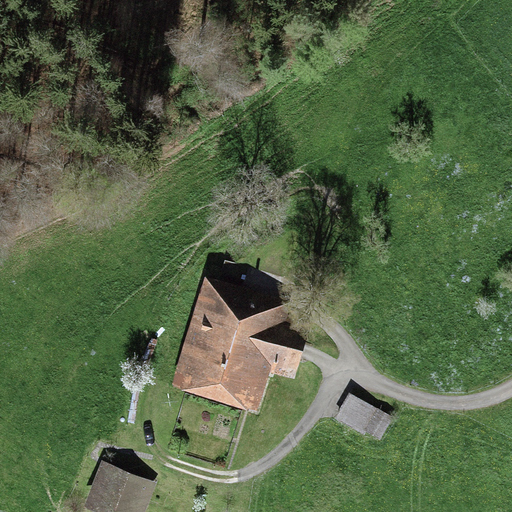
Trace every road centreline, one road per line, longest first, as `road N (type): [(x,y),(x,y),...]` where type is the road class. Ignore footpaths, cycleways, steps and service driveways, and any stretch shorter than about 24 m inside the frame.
road 1 (track): [(165,458),(212,475),(259,468),(352,373),(337,332),(268,285)]
road 2 (track): [(511,388),(435,402),(303,357)]
